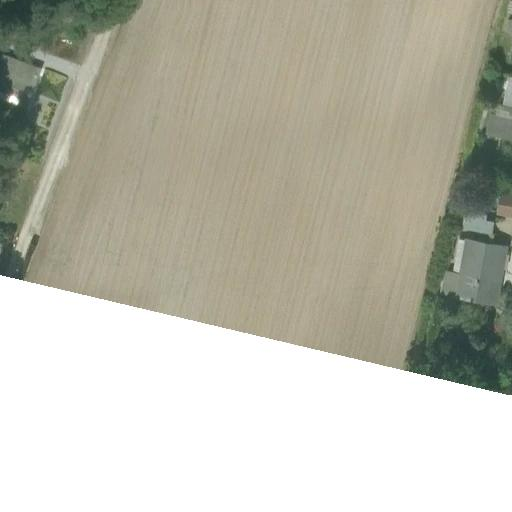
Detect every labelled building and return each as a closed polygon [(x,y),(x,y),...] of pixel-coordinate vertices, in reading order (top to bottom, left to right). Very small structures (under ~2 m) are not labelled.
[(0,67),(0,89),(33,99),(43,65),(4,54),(0,67)] [(484,134),(511,140),(511,132),(511,109),(511,106),(511,78),(507,77),(502,108),(496,107),(494,116),(489,114),(484,134)] [(496,215),(511,218),(511,192),(501,190),(500,194),(476,190),(473,202),(497,207),(496,215)] [(461,229),(490,235),(492,222),(486,221),(487,215),(464,211),(461,229)] [(438,295),(497,304),(507,245),(464,238),(464,240),(458,239),(453,270),(458,271),(458,272),(442,270),(438,295)]
